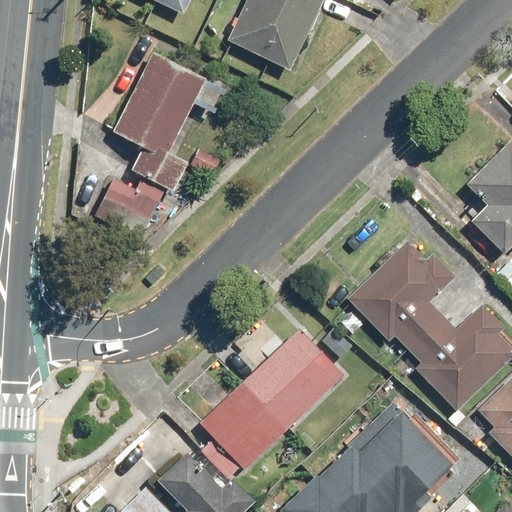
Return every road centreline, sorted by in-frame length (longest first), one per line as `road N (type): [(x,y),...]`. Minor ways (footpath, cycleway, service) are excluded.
road 1 (residential): [(499,0),(157,328),(124,339),(0,336)]
road 2 (secondary): [(26,0),(0,247)]
road 3 (secondary): [(0,379),(11,511)]
